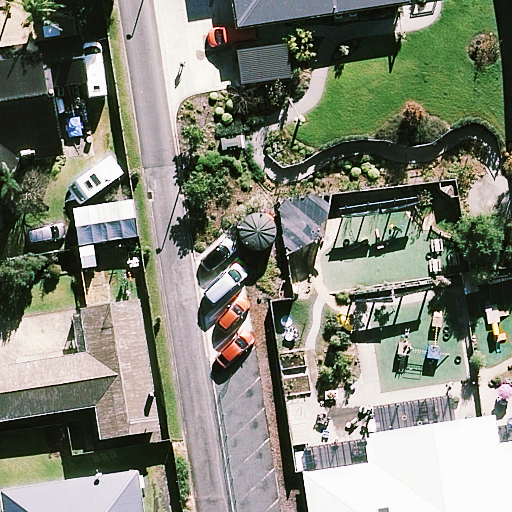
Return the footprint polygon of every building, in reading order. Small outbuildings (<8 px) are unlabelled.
[(511,0),(224,0),(230,34),(405,9),(404,0),(511,0)] [(465,244),(443,19),(344,29),(354,138),(365,137),(376,253),(465,244)] [(82,87),(76,37),(43,41),(2,46),(4,56),(0,56),(0,168),(56,162),(48,91),(82,87)] [(135,239),(130,204),(62,213),(66,248),(135,239)] [(363,401),(441,391),(426,284),(348,295),(363,401)] [(333,346),(327,296),(271,303),(277,354),(333,346)] [(155,432),(136,305),(78,313),(84,357),(0,369),(0,422),(92,409),(97,441),(155,432)] [(511,511),(511,400),(324,431),(337,511),(511,511)] [(140,511),(134,473),(0,493),(0,511),(140,511)]
